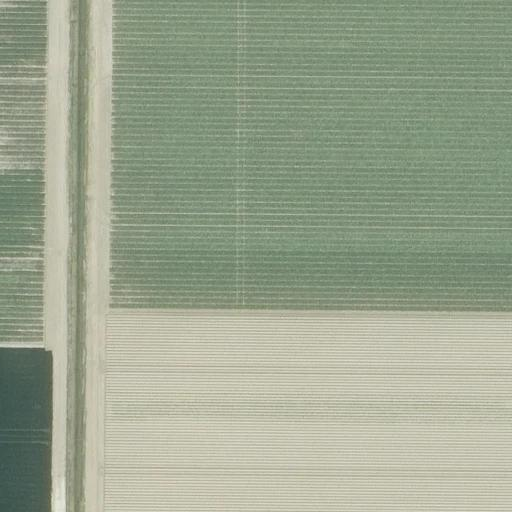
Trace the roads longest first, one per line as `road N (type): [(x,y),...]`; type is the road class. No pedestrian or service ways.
road 1 (track): [(98,0),(92,511)]
road 2 (track): [(58,511),(63,0)]
